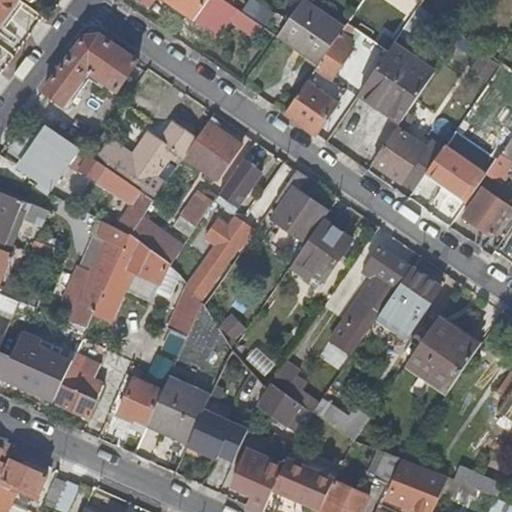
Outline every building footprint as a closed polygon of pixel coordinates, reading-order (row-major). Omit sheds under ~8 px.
[(0,0),(0,23),(17,0),(0,0)] [(224,6),(225,3),(227,0),(142,0),(152,7),(156,0),(170,0),(210,27),(214,21),(224,6)] [(244,11),(227,0),(225,3),(224,6),(240,17),(244,11)] [(256,0),(251,0),(244,10),(263,24),(272,12),(256,0)] [(303,0),(279,35),(320,63),(345,28),(304,0),(303,0)] [(395,44),(436,72),(462,33),(452,26),(421,5),(395,44)] [(457,18),(452,26),(462,33),(462,34),(468,25),(457,18)] [(356,27),(349,22),(345,28),(320,63),(317,68),(333,79),(356,48),(350,44),(353,39),(349,36),(356,27)] [(263,35),(274,43),(279,35),(269,28),(263,35)] [(119,92),(139,62),(101,35),(86,38),(46,91),(65,106),(91,72),(119,92)] [(436,72),(395,44),(361,93),(402,121),(418,97),(436,72)] [(489,80),(496,64),(480,56),(472,72),(489,80)] [(339,103),(308,82),(286,113),(318,135),(339,103)] [(427,104),(418,97),(402,121),(375,161),(405,181),(417,189),(427,174),(446,146),(433,137),(426,148),(403,133),(409,130),(427,104)] [(244,146),(210,122),(198,140),(187,156),(219,179),(230,162),(233,164),(244,146)] [(168,161),(178,169),(187,156),(198,140),(176,124),(163,142),(154,136),(136,161),(111,143),(101,158),(156,196),(165,182),(158,177),(168,161)] [(0,156),(0,155),(0,179),(17,184),(19,177),(23,178),(28,172),(53,190),(72,163),(128,201),(137,187),(91,156),(51,128),(26,163),(0,156)] [(511,136),(506,146),(488,171),(500,179),(511,162),(511,136)] [(427,174),(467,202),(486,174),(446,146),(427,174)] [(263,172),(245,159),(221,195),(239,207),(263,172)] [(299,191),(308,178),(298,170),(276,201),(283,205),(272,220),(306,243),(328,211),(299,191)] [(496,198),(498,196),(485,187),(464,216),(493,236),(505,219),(509,214),(498,206),(501,202),(496,198)] [(0,293),(14,299),(15,299),(21,301),(41,309),(48,291),(12,278),(10,283),(3,280),(15,254),(5,250),(20,214),(25,216),(27,211),(35,214),(34,217),(47,223),(52,211),(25,201),(0,190),(0,293)] [(144,192),(118,229),(132,236),(133,234),(136,231),(145,217),(156,201),(144,192)] [(184,216),(199,227),(216,202),(201,192),(184,216)] [(186,246),(145,217),(136,231),(133,234),(171,262),(173,264),(186,246)] [(240,248),(243,250),(256,232),(235,219),(231,225),(220,217),(215,225),(210,222),(208,227),(223,237),(190,286),(191,287),(203,303),(240,248)] [(354,239),(325,219),(296,260),(325,280),(354,239)] [(94,269),(71,321),(88,328),(95,315),(105,292),(112,277),(129,241),(132,236),(118,229),(107,224),(101,239),(107,241),(94,269)] [(107,292),(105,292),(95,315),(112,323),(123,300),(136,272),(162,284),(171,262),(133,234),(132,236),(127,248),(107,292)] [(385,278),(397,286),(410,267),(375,243),(362,262),(367,265),(363,271),(373,278),(361,295),(369,301),(385,278)] [(443,288),(412,267),(381,312),(377,318),(406,339),(443,288)] [(380,311),(397,286),(385,278),(369,301),(368,303),(380,311)] [(170,331),(188,339),(200,314),(204,305),(203,303),(191,287),(170,331)] [(0,311),(14,317),(20,304),(0,296),(0,311)] [(381,312),(380,311),(368,303),(352,326),(365,335),(377,318),(381,312)] [(0,348),(12,323),(0,317),(0,348)] [(458,333),(438,319),(408,362),(428,376),(458,333)] [(234,330),(226,341),(233,351),(234,352),(244,337),(234,330)] [(428,376),(449,391),(479,347),(458,333),(428,376)] [(255,347),(246,362),(268,377),(278,363),(255,347)] [(3,377),(55,401),(63,383),(71,367),(54,360),(51,365),(15,349),(3,377)] [(269,388),(234,352),(233,351),(232,352),(266,390),(267,391),(269,388)] [(407,360),(395,351),(381,372),(393,381),(407,360)] [(102,364),(77,353),(71,367),(63,383),(67,385),(59,402),(91,417),(99,399),(106,385),(95,380),(102,364)] [(511,401),(504,413),(511,418),(511,371),(498,391),(511,400),(511,401)] [(300,386),(280,372),(272,384),(312,412),(319,402),(298,388),(300,386)] [(132,428),(144,434),(148,426),(149,423),(150,422),(156,409),(165,390),(137,377),(129,396),(120,414),(136,421),(135,422),(132,428)] [(172,437),(190,445),(191,443),(205,412),(208,406),(212,396),(170,378),(165,390),(156,409),(150,422),(173,432),(172,437)] [(261,405),(300,434),(303,426),(306,419),(299,414),(267,391),(266,390),(258,407),(259,407),(261,405)] [(223,413),(208,406),(205,412),(220,419),(223,413)] [(221,455),(236,461),(249,432),(220,419),(205,412),(191,443),(190,445),(189,446),(204,453),(219,459),(221,455)] [(337,427),(353,441),(354,441),(359,433),(363,428),(346,416),(339,425),(337,427)] [(173,432),(150,422),(149,423),(148,426),(172,437),(173,432)] [(0,483),(1,482),(15,449),(17,446),(6,441),(3,448),(0,446),(0,483)] [(204,453),(189,446),(187,452),(201,458),(204,453)] [(369,475),(390,484),(401,459),(380,451),(369,475)] [(248,506),(262,511),(264,511),(267,507),(282,473),(285,466),(267,457),(266,460),(253,454),(246,469),(241,467),(233,486),(253,494),(248,506)] [(3,483),(1,482),(0,483),(0,511),(8,511),(14,501),(17,490),(40,500),(50,477),(14,460),(3,483)] [(455,479),(496,498),(505,485),(462,465),(455,479)] [(390,496),(428,511),(431,511),(443,485),(402,468),(390,496)] [(299,511),(319,511),(328,494),(282,473),(267,507),(278,511),(281,504),(299,511)] [(57,507),(68,482),(56,477),(44,502),(57,507)] [(361,511),(369,497),(334,481),(328,494),(319,511),(361,511)] [(69,511),(81,488),(68,482),(57,507),(66,511),(69,511)]
